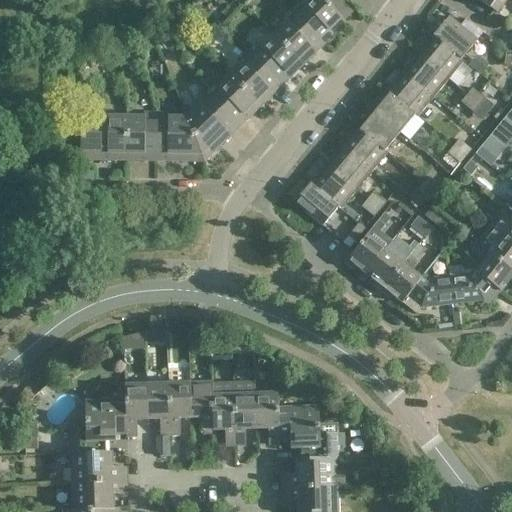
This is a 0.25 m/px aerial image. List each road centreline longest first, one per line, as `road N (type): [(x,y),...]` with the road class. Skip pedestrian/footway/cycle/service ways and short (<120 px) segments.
road 1 (unclassified): [(418,428),(341,350),(216,295)]
road 2 (unclassified): [(216,295),(161,290),(95,304),(62,321),(0,377)]
road 3 (residential): [(235,199),(386,13)]
road 4 (residential): [(468,385),(298,251)]
road 5 (residential): [(144,511),(143,481),(257,479),(267,488),(268,511)]
road 6 (residential): [(235,199),(164,186),(93,190)]
